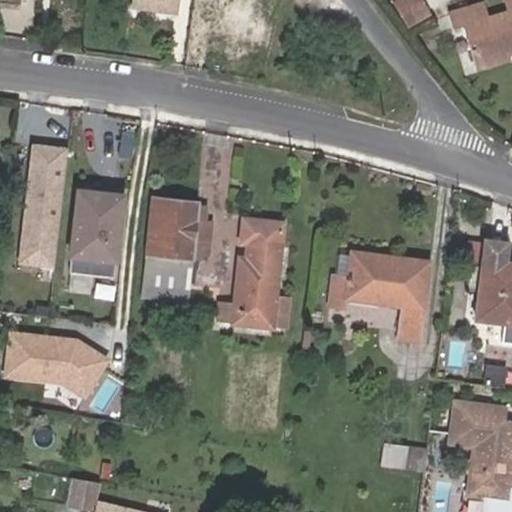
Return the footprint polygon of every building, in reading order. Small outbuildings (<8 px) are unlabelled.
[(132,0),(131,5),(175,11),(176,0),(132,0)] [(211,0),(207,39),(262,45),(265,16),(256,15),(257,0),(211,0)] [(430,14),(421,0),(397,0),(394,2),(410,27),(430,14)] [(511,54),(511,0),(504,0),(508,13),(490,17),(485,1),(451,10),(455,27),(464,25),(475,64),(506,56),(511,54)] [(506,56),(475,64),(478,72),(509,65),(506,56)] [(67,144),(31,140),(17,262),(54,266),(67,144)] [(123,197),(85,191),(82,218),(75,218),(70,256),(115,261),(123,197)] [(82,218),(85,191),(78,191),(75,218),(82,218)] [(143,283),(187,289),(191,253),(195,221),(197,205),(153,200),(143,283)] [(212,223),(195,221),(191,253),(209,255),(212,223)] [(233,310),(232,324),(270,328),(274,299),(280,248),(283,228),(243,223),(241,244),(248,244),(246,260),(239,260),(233,310)] [(480,289),(475,318),(511,323),(511,264),(504,264),(507,244),(486,241),(483,266),(480,289)] [(336,251),(332,277),(349,279),(351,262),(352,254),(336,251)] [(352,254),(351,262),(387,266),(388,259),(352,254)] [(113,275),(115,261),(70,256),(69,270),(113,275)] [(387,266),(351,262),(349,279),(332,277),(328,307),(345,309),(347,301),(400,309),(397,339),(418,342),(427,264),(388,259),(387,266)] [(483,266),(469,264),(466,287),(480,289),(483,266)] [(187,289),(143,283),(142,296),(186,301),(187,289)] [(289,301),(274,299),(270,328),(286,330),(289,301)] [(232,324),(233,310),(216,308),(215,322),(232,324)] [(73,339),(6,331),(1,378),(59,385),(84,400),(109,360),(73,339)] [(504,383),(505,372),(506,367),(488,365),(486,381),(504,383)] [(27,385),(25,401),(41,402),(42,386),(27,385)] [(502,411),(456,404),(450,446),(473,450),(466,497),(486,500),(488,489),(508,492),(511,462),(511,425),(501,424),(502,411)] [(383,445),(380,463),(405,468),(407,449),(383,445)] [(96,500),(99,484),(72,479),(66,506),(93,511),(96,500)] [(488,489),(486,500),(506,504),(508,492),(488,489)] [(423,511),(436,511),(437,500),(425,499),(423,511)] [(145,511),(96,500),(93,511),(145,511)]
